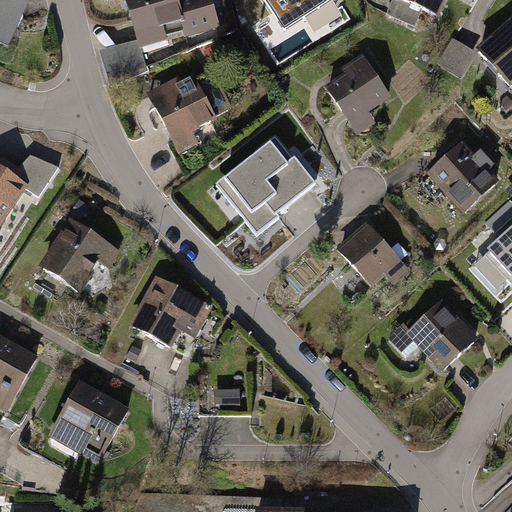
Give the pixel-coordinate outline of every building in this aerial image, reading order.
[(0,0),(0,45),(8,49),(28,2),(23,0),(0,0)] [(123,0),(135,42),(137,51),(141,50),(165,43),(160,27),(179,22),(173,0),(172,0),(123,0)] [(173,0),(179,22),(183,37),(219,27),(211,0),(173,0)] [(260,0),(282,34),(336,1),(335,0),(260,0)] [(389,0),(383,16),(410,27),(416,13),(435,21),(444,0),(389,0)] [(511,16),(511,17),(474,51),(510,89),(511,87),(511,16)] [(453,41),(437,64),(461,80),(477,54),(453,41)] [(137,51),(135,42),(99,52),(109,87),(148,72),(141,50),(137,51)] [(345,76),(325,89),(356,137),(375,125),(367,113),(388,100),(360,56),(341,69),(345,76)] [(178,79),(146,95),(177,155),(195,146),(190,136),(215,123),(192,78),(181,84),(178,79)] [(275,133),(212,183),(254,236),(317,186),(275,133)] [(457,151),(425,180),(458,217),(491,188),(457,151)] [(0,225),(24,190),(40,199),(58,169),(31,157),(15,175),(2,166),(0,168),(0,225)] [(511,200),(511,199),(491,220),(501,230),(511,217),(511,200)] [(81,200),(71,214),(82,222),(92,207),(81,200)] [(362,229),(334,256),(367,291),(395,264),(362,229)] [(74,233),(51,275),(98,299),(120,257),(74,233)] [(511,238),(493,255),(511,276),(511,238)] [(155,283),(125,328),(169,357),(199,312),(155,283)] [(438,307),(404,338),(438,376),(473,345),(438,307)] [(0,351),(0,411),(19,421),(44,373),(0,351)] [(76,384),(49,433),(96,458),(123,409),(76,384)] [(242,390),(216,390),(216,406),(242,406),(242,390)] [(278,500),(133,494),(132,508),(131,511),(251,511),(252,506),(278,507),(278,500)]
